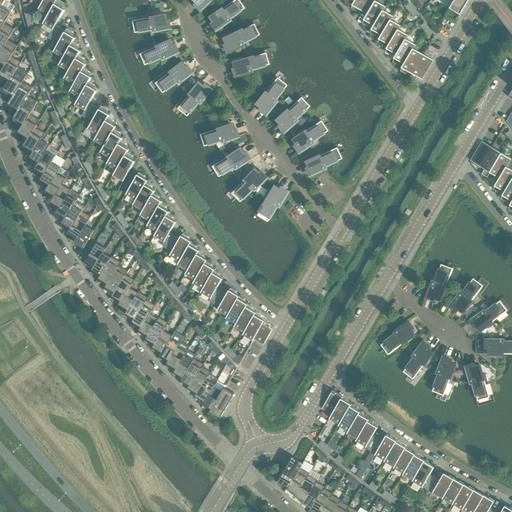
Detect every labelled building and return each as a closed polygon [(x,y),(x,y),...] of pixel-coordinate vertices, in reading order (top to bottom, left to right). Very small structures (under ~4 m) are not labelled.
[(57,0),(44,0),(39,9),(48,14),(42,24),(43,24),(57,0)] [(56,25),(65,10),(61,7),(63,3),(59,0),(57,0),(43,24),(52,30),(48,37),(53,41),(61,28),(56,25)] [(194,0),(197,3),(196,5),(201,10),(212,0),(194,0)] [(229,19),(245,8),(239,0),(235,0),(211,17),(214,22),(212,24),(217,30),(231,21),(229,19)] [(376,1),(376,0),(355,0),(355,1),(351,8),(357,12),(359,8),(368,14),(376,1)] [(455,0),(443,0),(441,3),(450,8),(453,3),(454,3),(455,0)] [(456,23),(469,0),(455,0),(454,3),(453,3),(450,8),(445,16),(455,22),(456,23)] [(374,25),(384,10),(386,7),(376,1),(368,14),(362,23),(368,26),(370,23),(374,25)] [(423,6),(419,1),(414,4),(418,9),(423,6)] [(414,9),(410,3),(405,7),(410,12),(414,9)] [(5,23),(12,12),(2,6),(1,6),(0,7),(0,30),(5,22),(5,23)] [(418,14),(414,9),(410,12),(414,18),(418,14)] [(382,35),(391,20),(393,16),(384,10),(374,25),(370,33),(376,36),(378,33),(382,35)] [(432,18),(428,13),(424,16),(428,21),(432,18)] [(171,29),(169,21),(167,21),(166,15),(133,21),(135,33),(154,29),(154,32),(171,29)] [(436,23),(432,18),(428,21),(432,26),(436,23)] [(389,45),(399,30),(401,26),(391,20),(382,35),(377,42),(383,46),(385,42),(389,45)] [(9,39),(15,29),(5,23),(5,22),(0,30),(0,47),(2,48),(8,39),(9,39)] [(429,28),(425,22),(420,26),(425,31),(429,28)] [(243,43),(260,35),(255,24),(225,38),(227,44),(225,45),(229,53),(244,45),(243,43)] [(73,42),(76,38),(71,35),(73,32),(67,29),(66,31),(61,28),(53,41),(58,43),(53,52),(63,58),(58,65),(59,65),(73,42)] [(433,33),(429,28),(425,31),(429,37),(433,33)] [(397,54),(406,39),(409,35),(399,30),(389,45),(385,52),(391,55),(393,52),(397,54)] [(12,56),(18,45),(9,39),(8,39),(2,48),(0,47),(0,49),(1,50),(0,51),(0,61),(2,63),(6,65),(11,55),(12,56)] [(404,64),(414,49),(416,45),(406,39),(397,54),(393,61),(398,65),(400,61),(404,64)] [(164,59),(179,53),(176,45),(173,46),(171,40),(140,54),(145,65),(163,57),(164,59)] [(78,55),(81,51),(77,48),(78,45),(73,42),(59,65),(68,71),(64,78),(78,55)] [(412,73),(423,55),(414,49),(404,64),(400,71),(406,74),(408,71),(412,73)] [(251,70),(270,65),(266,53),(234,62),(236,69),(234,69),(236,77),(252,72),(251,70)] [(16,71),(22,62),(12,56),(11,55),(6,65),(2,63),(1,65),(4,67),(0,73),(0,74),(6,78),(10,80),(16,71)] [(84,69),(86,64),(82,62),(84,59),(78,55),(64,78),(74,84),(69,91),(70,91),(84,69)] [(422,80),(434,61),(423,55),(412,73),(408,80),(413,84),(418,77),(422,80)] [(180,83),(193,73),(188,67),(186,68),(182,63),(177,67),(174,64),(168,68),(171,72),(156,83),(163,93),(178,81),(180,83)] [(9,82),(4,89),(10,93),(14,95),(23,81),(24,81),(29,73),(19,67),(16,71),(10,80),(6,78),(5,80),(9,82)] [(89,82),(92,77),(87,75),(89,72),(84,69),(70,91),(79,97),(75,104),(89,82)] [(276,100),(288,85),(278,78),(257,104),(262,108),(261,110),(267,115),(277,102),(276,100)] [(26,100),(33,87),(24,81),(23,81),(14,95),(10,93),(9,95),(13,97),(9,103),(15,107),(19,110),(25,99),(26,100)] [(90,103),(97,91),(93,88),(95,85),(89,82),(75,104),(85,110),(82,115),(87,118),(95,106),(90,103)] [(201,103),(212,90),(206,85),(204,87),(199,83),(178,108),(182,112),(187,116),(200,101),(201,103)] [(296,119),(303,113),(310,106),(302,97),(277,120),(282,125),(280,126),(285,132),(298,121),(296,119)] [(36,106),(26,100),(25,99),(19,110),(15,107),(14,109),(18,111),(14,118),(20,122),(24,124),(30,113),(31,114),(36,106)] [(108,118),(110,115),(106,112),(107,109),(102,106),(100,109),(95,106),(87,118),(92,121),(88,129),(98,134),(94,140),(108,118)] [(41,119),(31,114),(30,113),(24,124),(20,122),(19,124),(22,126),(18,132),(25,136),(24,137),(27,140),(35,127),(36,127),(41,119)] [(115,129),(116,127),(112,124),(114,121),(108,118),(94,140),(104,146),(100,152),(115,129)] [(313,142),(329,131),(322,121),(294,139),(298,145),(296,146),(300,153),(314,143),(313,142)] [(239,137),(237,130),(234,130),(232,124),(201,134),(204,146),(222,140),(223,142),(239,137)] [(33,153),(41,139),(42,139),(46,133),(36,127),(35,127),(27,140),(24,145),(30,149),(29,151),(33,153)] [(121,141),(123,138),(118,136),(120,133),(115,129),(100,152),(110,158),(107,164),(121,141)] [(39,162),(49,146),(50,146),(51,145),(42,139),(41,139),(33,153),(30,157),(35,160),(39,162)] [(127,153),(129,150),(125,147),(126,144),(121,141),(107,164),(117,169),(113,175),(127,153)] [(480,168),(481,166),(492,147),(482,141),(470,160),(475,163),(474,165),(480,168)] [(59,152),(50,146),(49,146),(39,162),(35,160),(34,162),(38,164),(35,168),(41,171),(45,174),(52,161),(53,162),(59,152)] [(487,178),(502,153),(492,147),(481,166),(485,169),(481,174),(487,178)] [(325,167),(342,159),(337,148),(307,162),(310,167),(307,168),(311,176),(326,169),(325,167)] [(237,168),(251,160),(246,153),(244,154),(241,149),(213,166),(219,177),(235,167),(237,168)] [(124,181),(135,161),(131,159),(133,156),(127,153),(113,175),(124,181)] [(500,178),(507,167),(511,159),(502,153),(487,178),(493,181),(496,175),(500,178)] [(92,167),(88,160),(83,163),(87,169),(92,167)] [(50,185),(57,173),(58,173),(61,167),(53,162),(52,161),(45,174),(41,171),(40,173),(43,175),(41,179),(46,182),(50,185)] [(95,173),(92,167),(87,169),(90,175),(95,173)] [(505,191),(511,180),(511,169),(507,167),(500,178),(493,189),(499,192),(501,189),(505,191)] [(256,190),(267,178),(262,172),(260,174),(255,170),(232,193),(241,202),(254,188),(256,190)] [(55,196),(62,184),(63,184),(67,178),(58,173),(57,173),(50,185),(46,182),(45,184),(48,186),(46,190),(51,193),(55,196)] [(146,183),(148,180),(144,178),(145,176),(139,173),(138,175),(126,194),(136,200),(146,183)] [(511,200),(511,180),(505,191),(501,199),(507,202),(509,199),(511,200)] [(105,189),(101,183),(96,186),(100,192),(105,189)] [(153,194),(155,191),(151,188),(152,187),(146,183),(136,200),(133,205),(143,211),(153,194)] [(60,207),(68,194),(69,195),(72,189),(63,184),(62,184),(55,196),(51,193),(50,195),(54,198),(51,202),(56,205),(60,207)] [(265,204),(258,215),(263,218),(268,221),(275,210),(278,206),(278,205),(280,206),(289,192),(282,188),(281,190),(275,187),(270,195),(268,194),(265,199),(267,200),(265,204)] [(108,195),(105,189),(100,192),(104,198),(108,195)] [(66,218),(76,201),(77,201),(77,200),(69,195),(68,194),(60,207),(56,205),(55,206),(59,209),(57,212),(62,215),(66,218)] [(160,204),(162,201),(158,199),(159,197),(153,194),(143,211),(140,215),(150,221),(160,204)] [(102,202),(99,197),(94,200),(98,205),(102,202)] [(71,228),(82,211),(83,211),(85,206),(77,201),(76,201),(66,218),(62,215),(61,217),(64,219),(62,223),(67,226),(71,228)] [(106,208),(102,202),(98,205),(101,211),(106,208)] [(168,214),(169,212),(165,209),(166,207),(160,204),(150,221),(147,225),(157,231),(168,214)] [(77,238),(86,224),(86,225),(91,216),(83,211),(82,211),(71,228),(67,226),(66,228),(70,230),(68,233),(73,236),(77,238)] [(125,219),(121,213),(116,216),(120,222),(125,219)] [(170,233),(176,222),(172,219),(173,218),(168,214),(157,231),(154,236),(164,242),(162,245),(167,249),(175,236),(170,233)] [(129,224),(125,219),(120,222),(124,228),(129,224)] [(121,228),(117,223),(112,226),(116,231),(121,228)] [(84,248),(95,230),(86,225),(86,224),(77,238),(73,236),(72,238),(76,240),(74,242),(84,248)] [(125,234),(121,228),(116,231),(120,237),(125,234)] [(139,239),(135,233),(131,236),(135,242),(139,239)] [(180,261),(192,242),(188,239),(189,237),(183,234),(182,236),(180,239),(175,236),(167,249),(172,252),(170,255),(180,261)] [(144,244),(139,239),(135,242),(139,248),(144,244)] [(134,246),(130,241),(126,244),(130,249),(134,246)] [(95,266),(103,252),(104,252),(106,248),(96,242),(88,256),(89,256),(86,260),(95,265),(95,266)] [(187,270),(200,251),(195,248),(196,247),(191,243),(180,261),(178,265),(187,270)] [(138,251),(134,246),(130,249),(133,254),(138,251)] [(102,275),(112,257),(112,256),(111,257),(104,252),(103,252),(95,266),(95,265),(92,269),(101,274),(102,275)] [(195,280),(207,260),(203,257),(204,256),(199,253),(187,270),(185,274),(195,280)] [(108,284),(119,265),(120,265),(122,262),(112,257),(102,275),(101,274),(99,278),(108,283),(108,284)] [(147,263),(143,258),(139,261),(143,267),(147,263)] [(203,289),(215,269),(211,267),(212,265),(206,262),(195,280),(193,283),(203,289)] [(151,268),(147,263),(143,267),(147,272),(151,268)] [(441,300),(453,269),(441,264),(435,282),(432,281),(426,297),(434,300),(435,298),(441,300)] [(115,292),(126,274),(128,271),(120,265),(119,265),(108,284),(108,283),(106,287),(114,292),(115,292)] [(217,289),(223,279),(219,276),(220,274),(214,271),(203,289),(201,292),(211,298),(209,301),(214,304),(222,292),(217,289)] [(121,301),(130,287),(131,287),(135,280),(126,274),(115,292),(114,292),(112,296),(121,301)] [(161,280),(157,275),(153,279),(157,284),(161,280)] [(463,312),(478,292),(483,286),(473,278),(462,294),(460,292),(450,306),(457,311),(458,309),(463,312)] [(165,286),(161,280),(157,284),(161,289),(165,286)] [(178,287),(173,282),(169,285),(173,291),(178,287)] [(128,309),(139,291),(138,292),(131,287),(130,287),(121,301),(119,304),(128,309)] [(182,292),(178,287),(173,291),(178,296),(182,292)] [(227,316),(239,297),(240,296),(235,293),(236,292),(231,288),(230,290),(229,290),(227,295),(222,292),(214,304),(219,307),(218,310),(227,316)] [(135,318),(146,300),(147,300),(148,297),(139,291),(128,309),(126,313),(135,318)] [(174,297),(170,292),(166,296),(170,301),(174,297)] [(179,302),(174,297),(170,301),(174,306),(179,302)] [(236,324),(248,305),(248,304),(244,302),(245,300),(239,297),(226,318),(236,324)] [(142,327),(150,313),(151,313),(155,306),(147,300),(146,300),(135,318),(133,321),(141,327),(142,327)] [(193,305),(188,300),(184,304),(189,309),(193,305)] [(481,331),(501,315),(507,310),(500,301),(485,312),(483,311),(470,321),(475,327),(477,326),(481,331)] [(188,314),(184,309),(184,308),(182,305),(177,309),(176,311),(180,312),(184,317),(188,314)] [(256,313),(252,310),(253,308),(248,305),(234,326),(244,332),(256,313)] [(149,335),(160,317),(159,317),(158,318),(151,313),(150,313),(142,327),(141,327),(139,330),(148,335),(149,335)] [(264,321),(265,321),(260,318),(261,316),(256,313),(243,335),(252,341),(264,321)] [(192,319),(188,314),(184,317),(188,322),(192,319)] [(155,344),(164,330),(169,322),(160,317),(149,335),(148,335),(146,338),(155,344)] [(264,345),(273,329),(269,326),(270,325),(264,321),(252,341),(253,341),(254,340),(264,345)] [(388,355),(415,334),(411,329),(413,328),(408,321),(395,331),(396,333),(381,345),(388,355)] [(202,330),(198,325),(194,328),(198,333),(202,330)] [(162,352),(171,337),(172,338),(173,335),(164,330),(155,344),(153,347),(162,352)] [(206,335),(202,330),(198,333),(202,338),(206,335)] [(222,339),(217,333),(213,337),(218,342),(222,339)] [(169,360),(178,346),(180,343),(172,338),(171,337),(162,352),(160,355),(169,360)] [(511,353),(511,341),(503,342),(503,339),(486,339),(486,347),(489,347),(489,354),(511,353)] [(217,346),(212,341),(208,345),(213,349),(217,346)] [(413,379),(433,352),(428,349),(430,347),(423,342),(413,355),(415,356),(403,372),(413,379)] [(176,369),(185,355),(187,351),(178,346),(169,360),(167,363),(176,369)] [(221,351),(217,346),(213,349),(217,354),(221,351)] [(233,351),(228,346),(224,350),(229,355),(233,351)] [(239,365),(243,358),(240,354),(238,356),(233,351),(229,355),(234,360),(239,365)] [(183,377),(195,358),(194,358),(193,359),(185,355),(176,369),(174,372),(183,377)] [(230,361),(226,356),(222,360),(226,365),(230,361)] [(444,395),(456,364),(450,362),(451,360),(443,357),(437,372),(439,373),(432,391),(444,395)] [(190,385),(202,366),(204,364),(195,358),(183,377),(181,380),(190,385)] [(235,366),(230,361),(226,365),(231,369),(235,366)] [(490,397),(485,382),(480,365),(474,367),(473,365),(466,367),(470,383),(473,382),(478,401),(490,397)] [(197,393),(206,378),(207,379),(211,372),(202,366),(190,385),(188,388),(197,393)] [(204,401),(213,386),(214,387),(216,384),(207,379),(206,378),(197,393),(196,395),(204,401)] [(211,409),(225,387),(224,387),(222,391),(214,387),(213,386),(204,401),(203,403),(211,409)] [(220,418),(235,393),(225,387),(211,409),(210,411),(220,418)] [(330,419),(343,397),(339,394),(333,391),(332,393),(322,409),(332,414),(329,418),(330,419)] [(351,406),(352,404),(347,402),(348,401),(342,398),(343,397),(330,419),(339,424),(351,406)] [(348,432),(360,413),(361,412),(356,409),(351,406),(339,424),(338,426),(348,432)] [(357,439),(368,421),(369,420),(365,417),(360,413),(348,432),(347,433),(357,439)] [(378,438),(373,435),(378,427),(374,424),(368,421),(357,439),(356,441),(366,447),(365,448),(371,451),(378,438)] [(397,441),(393,438),(387,435),(383,441),(378,438),(371,451),(376,454),(375,455),(385,461),(397,441)] [(327,445),(322,440),(318,444),(323,449),(327,445)] [(406,448),(406,447),(402,445),(397,441),(385,461),(384,461),(394,467),(406,448)] [(332,449),(327,445),(323,449),(329,453),(332,449)] [(316,461),(323,452),(318,448),(314,452),(311,457),(316,461)] [(404,474),(416,454),(411,451),(412,451),(406,448),(394,467),(394,468),(404,474)] [(321,464),(327,456),(323,452),(316,461),(321,464)] [(413,480),(425,461),(425,460),(421,458),(416,454),(404,474),(403,474),(413,480)] [(345,460),(339,455),(336,460),(341,464),(345,460)] [(289,487),(300,467),(301,468),(304,463),(293,457),(278,481),(288,487),(289,487)] [(335,470),(338,465),(333,461),(330,466),(335,470)] [(435,477),(430,474),(435,467),(430,464),(425,461),(413,480),(413,481),(414,482),(411,487),(418,491),(421,486),(428,490),(435,477)] [(296,494),(308,474),(309,475),(311,470),(312,469),(304,463),(301,468),(300,467),(289,487),(288,487),(287,489),(296,494)] [(340,474),(343,470),(338,465),(335,470),(340,474)] [(304,501),(316,481),(317,481),(320,475),(311,470),(309,475),(308,474),(296,494),(295,495),(304,501)] [(443,499),(454,478),(449,475),(444,473),(440,480),(435,477),(428,490),(443,499)] [(351,482),(355,478),(349,474),(346,478),(351,482)] [(356,486),(360,482),(355,478),(351,482),(356,486)] [(454,478),(443,499),(453,504),(464,484),(459,481),(454,478)] [(312,508),(324,488),(325,487),(317,481),(316,481),(304,501),(303,502),(311,508),(312,508)] [(375,490),(378,485),(373,481),(369,485),(375,490)] [(464,484),(453,504),(463,510),(474,489),(469,486),(469,487),(464,484)] [(368,495),(371,490),(366,487),(362,491),(368,495)] [(321,511),(332,494),(333,495),(333,494),(324,488),(312,508),(311,508),(310,509),(315,511),(321,511)] [(474,511),(484,495),(479,492),(474,489),(463,510),(467,511),(474,511)] [(373,499),(376,494),(371,490),(368,495),(373,499)] [(388,499),(391,494),(385,490),(382,495),(388,499)] [(333,511),(340,501),(341,501),(341,500),(333,495),(332,494),(321,511),(333,511)] [(394,503),(397,498),(391,494),(388,499),(394,503)] [(494,511),(496,511),(491,508),(495,501),(489,497),(489,498),(484,495),(474,511),(494,511)] [(384,506),(387,502),(382,498),(379,503),(384,506)] [(345,511),(349,506),(341,501),(340,501),(333,511),(345,511)] [(390,510),(393,506),(387,502),(384,506),(390,510)]
